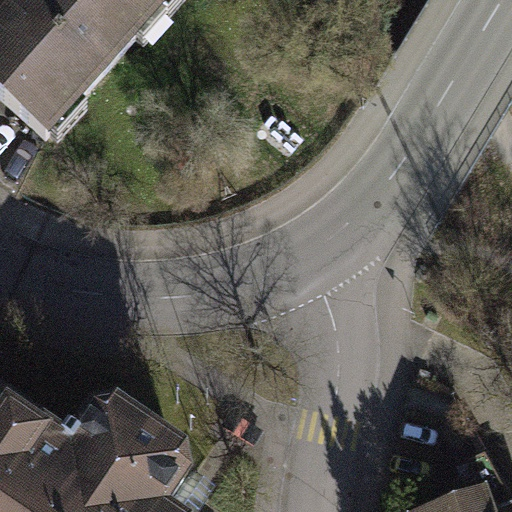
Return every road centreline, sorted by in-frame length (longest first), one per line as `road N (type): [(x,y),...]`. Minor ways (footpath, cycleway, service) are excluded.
road 1 (unclassified): [(307,257),(403,165),(503,0)]
road 2 (unclassified): [(0,263),(87,294),(228,296),(307,257)]
road 3 (residential): [(307,257),(337,329),(340,379),(319,511)]
